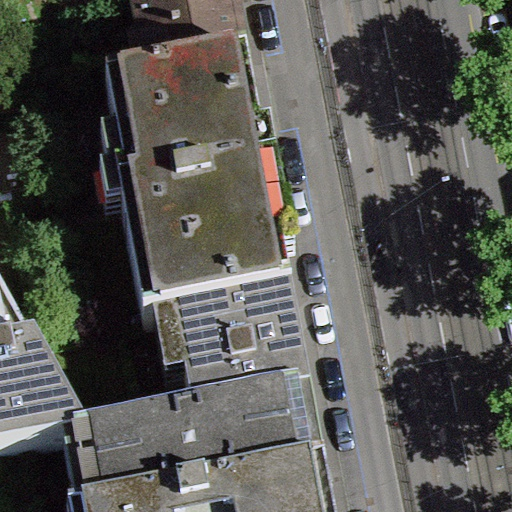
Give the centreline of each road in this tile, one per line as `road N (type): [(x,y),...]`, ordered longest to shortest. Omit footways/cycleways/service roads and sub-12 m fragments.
road 1 (primary): [(362,0),(458,511)]
road 2 (residential): [(291,0),(386,511)]
road 3 (primary): [(511,239),(465,0)]
